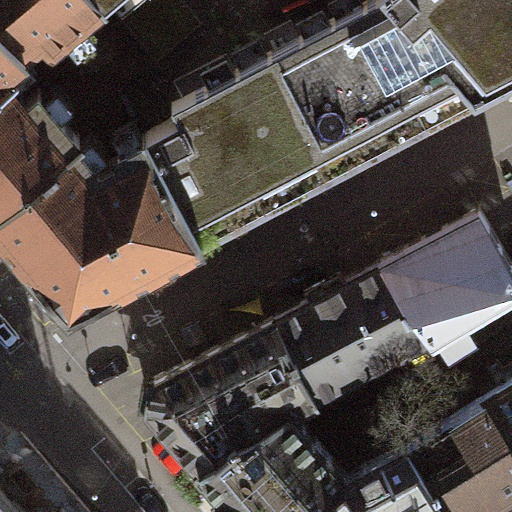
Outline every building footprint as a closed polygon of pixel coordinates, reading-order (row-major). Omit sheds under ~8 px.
[(104,0),(0,0),(0,20),(25,50),(41,37),(51,49),(106,2),(104,0)] [(146,131),(203,239),(511,77),(511,0),(104,0),(106,2),(108,0),(359,0),(172,99),(180,113),(146,131)] [(0,201),(76,138),(80,134),(39,85),(25,97),(2,70),(25,50),(0,20),(0,201)] [(122,154),(100,165),(76,138),(0,201),(0,226),(70,309),(203,239),(146,131),(118,146),(122,154)] [(381,258),(430,334),(511,282),(511,259),(481,206),(381,258)] [(275,314),(317,394),(430,334),(381,258),(275,314)] [(261,290),(126,356),(136,377),(272,311),(261,290)] [(236,432),(291,404),(292,406),(317,394),(275,314),(156,375),(150,402),(201,462),(236,432)] [(511,375),(407,442),(451,511),(478,511),(501,498),(497,492),(511,482),(511,375)] [(244,511),(302,511),(348,472),(292,406),(291,404),(236,432),(201,462),(244,511)] [(451,511),(407,442),(348,472),(302,511),(451,511)]
